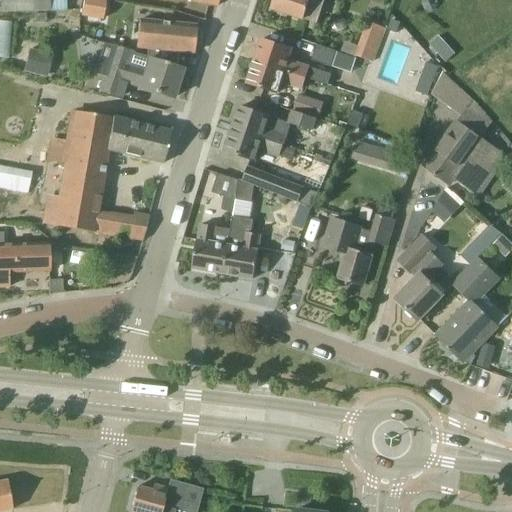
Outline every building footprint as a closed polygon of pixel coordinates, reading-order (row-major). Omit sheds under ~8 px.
[(82,0),(80,16),(102,20),(104,0),(82,0)] [(325,0),(274,0),(272,9),(318,24),(325,0)] [(347,28),(347,26),(347,25),(347,23),(346,22),(345,21),(344,20),(343,19),(341,19),(340,19),(339,19),(337,19),(336,20),(335,21),(334,22),(333,24),(333,25),(333,26),(333,28),(333,29),(334,30),(335,32),(336,33),(337,33),(338,34),(340,34),(341,34),(343,33),(344,33),(345,32),(346,30),(347,29),(347,28)] [(387,30),(397,33),(400,23),(391,20),(387,30)] [(193,53),(196,26),(139,21),(138,35),(124,33),(123,46),(193,53)] [(368,22),(355,55),(374,63),(387,29),(368,22)] [(446,63),(455,54),(439,36),(429,45),(446,63)] [(294,50),(281,46),(262,40),(254,62),(306,78),(328,86),(332,75),(310,68),(311,66),(291,59),(294,50)] [(123,83),(172,99),(182,68),(148,58),(133,53),(103,44),(94,74),(103,77),(98,93),(118,100),(123,83)] [(336,52),(317,45),(311,61),(331,68),(336,52)] [(53,56),(29,49),(23,72),(47,78),(53,56)] [(302,91),(306,78),(254,62),(247,84),(279,94),(282,84),(302,91)] [(422,77),(433,81),(437,67),(426,63),(422,77)] [(300,94),(294,111),(315,118),(319,120),(324,103),(300,94)] [(41,224),(94,233),(98,211),(110,150),(144,159),(163,164),(171,132),(152,127),(73,107),(66,146),(52,143),(48,161),(63,164),(57,198),(47,196),(41,224)] [(290,124),(258,114),(239,107),(232,129),(283,146),(290,124)] [(291,110),(288,122),(311,130),(315,118),(291,110)] [(348,124),(358,129),(364,115),(353,111),(348,124)] [(426,166),(425,167),(449,185),(454,179),(468,189),(496,150),(481,140),(489,129),(466,112),(427,166),(426,166)] [(279,157),(283,146),(232,129),(225,151),(257,162),(261,151),(279,157)] [(280,157),(292,161),(293,158),(300,160),(302,153),(284,147),(280,157)] [(404,155),(380,149),(375,167),(399,174),(404,155)] [(314,161),(315,161),(329,168),(331,163),(315,157),(314,161)] [(249,167),(244,182),(249,184),(259,187),(312,208),(318,193),(304,188),(249,167)] [(240,181),(237,180),(218,174),(212,193),(237,201),(240,181)] [(249,184),(244,182),(240,181),(237,201),(233,220),(246,223),(249,208),(254,210),(258,192),(247,190),(250,184),(249,184)] [(432,212),(444,224),(461,206),(446,191),(432,212)] [(142,241),(149,216),(134,212),(129,239),(142,241)] [(387,247),(394,220),(377,215),(372,233),(361,229),(361,228),(332,220),(324,247),(346,254),(338,279),(363,286),(376,244),(387,247)] [(231,230),(221,228),(201,225),(199,241),(198,240),(193,268),(224,274),(229,244),(231,230)] [(478,258),(479,257),(501,235),(497,231),(481,247),(478,244),(464,258),(471,266),(478,258)] [(48,242),(22,243),(21,234),(0,233),(0,287),(9,287),(8,273),(49,271),(49,251),(48,242)] [(254,279),(261,236),(244,233),(242,246),(229,244),(224,274),(254,279)] [(418,321),(432,306),(430,304),(451,283),(439,271),(445,266),(433,254),(437,250),(422,235),(396,261),(415,280),(397,299),(418,321)] [(511,244),(501,235),(479,257),(478,258),(480,258),(493,245),(498,250),(505,251),(511,244)] [(281,250),(294,253),(296,243),(283,240),(281,250)] [(463,363),(498,327),(475,305),(500,280),(478,258),(471,266),(452,285),(469,301),(436,336),(463,363)] [(0,511),(11,510),(7,482),(0,482),(0,511)] [(175,511),(196,511),(197,509),(202,490),(174,482),(170,497),(165,495),(167,490),(153,486),(151,491),(136,487),(129,511),(174,511),(175,511)]
